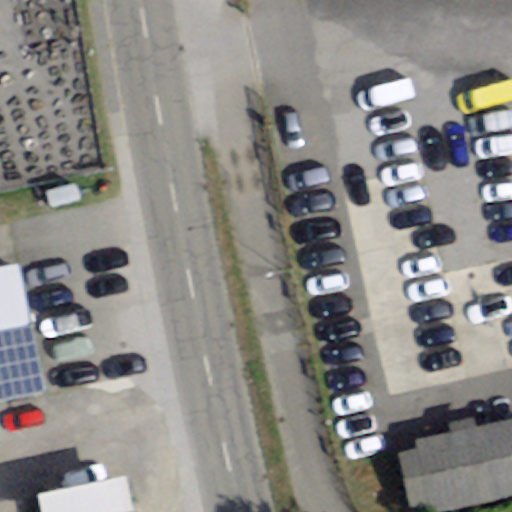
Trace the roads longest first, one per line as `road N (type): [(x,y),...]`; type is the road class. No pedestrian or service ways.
road 1 (primary): [(234,511),(143,0)]
road 2 (unknown): [(163,108),(193,117),(218,142),(315,511)]
road 3 (unknown): [(0,444),(212,385)]
